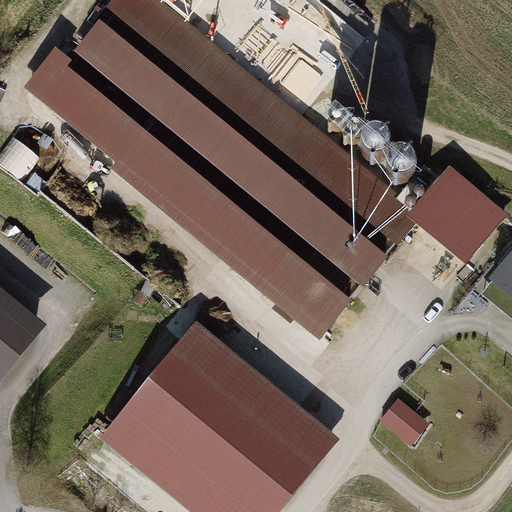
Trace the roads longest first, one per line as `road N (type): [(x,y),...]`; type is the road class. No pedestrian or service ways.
road 1 (unknown): [(73,0),(10,68),(10,101),(391,381)]
road 2 (unknown): [(511,172),(320,73),(230,0)]
